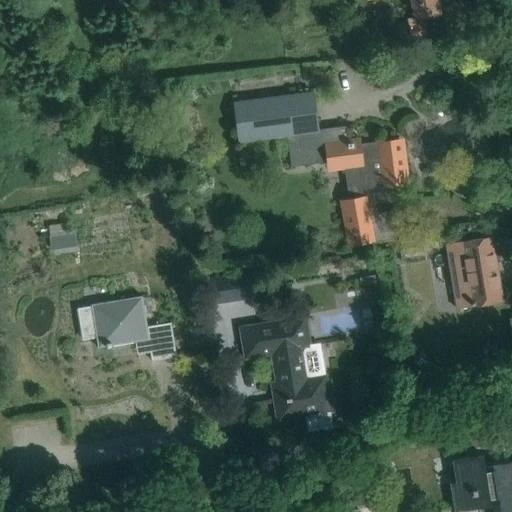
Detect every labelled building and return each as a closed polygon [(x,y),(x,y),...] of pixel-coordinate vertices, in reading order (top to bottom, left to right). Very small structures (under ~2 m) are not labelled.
[(408,17),(411,35),(428,32),(425,17),(440,14),(438,0),(413,0),(416,16),(408,17)] [(346,128),(319,131),(313,91),(234,103),(240,142),(289,135),(293,161),(331,155),(334,169),(348,167),(353,202),(346,203),(353,244),(399,235),(395,211),(370,216),(366,188),(406,183),(401,140),(359,146),(359,141),(348,143),(346,128)] [(492,237),(447,244),(458,307),(503,300),(492,237)] [(375,282),(373,274),(359,277),(360,285),(375,282)] [(241,275),(207,280),(211,305),(244,300),(244,296),(267,293),(264,276),(241,279),(241,275)] [(177,356),(171,322),(147,326),(142,296),(91,304),(91,306),(78,308),(83,339),(96,337),(98,348),(135,342),(136,345),(149,343),(152,361),(177,356)] [(308,414),(307,408),(329,404),(325,376),(307,379),(304,358),(303,358),(303,359),(299,360),(295,340),(308,338),(305,318),(242,328),(247,357),(273,352),(278,383),(273,384),(274,390),(279,389),(281,398),(276,398),(279,419),(308,414)] [(431,379),(424,398),(439,404),(446,385),(431,379)] [(493,453),(453,460),(457,482),(451,483),(456,511),(481,511),(481,507),(499,504),(500,511),(511,511),(511,462),(485,467),(484,457),(493,455),(493,453)]
